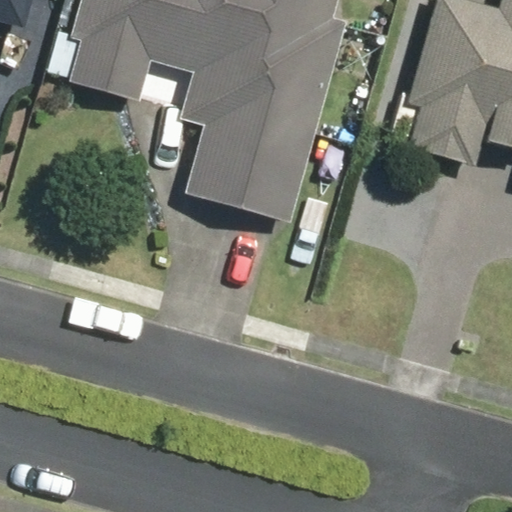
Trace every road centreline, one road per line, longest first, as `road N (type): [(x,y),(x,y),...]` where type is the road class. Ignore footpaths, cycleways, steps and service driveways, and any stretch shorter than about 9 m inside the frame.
road 1 (residential): [(0,315),(429,433)]
road 2 (residential): [(232,511),(0,446)]
